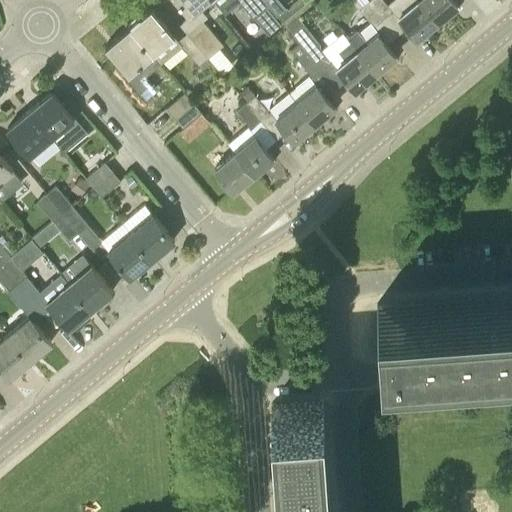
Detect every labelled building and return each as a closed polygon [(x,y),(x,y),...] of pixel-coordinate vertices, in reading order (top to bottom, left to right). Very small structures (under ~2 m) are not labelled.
[(180,22),(187,31),(207,56),(223,43),(202,18),(206,15),(200,7),(208,0),(176,0),(189,15),(180,22)] [(268,4),(264,0),(238,0),(253,17),(268,4)] [(287,25),(297,16),(315,2),(313,0),(299,0),(279,16),(287,25)] [(383,17),(369,0),(367,0),(360,7),(371,21),(374,25),(383,17)] [(437,20),(420,0),(391,0),(388,3),(384,0),(369,0),(383,17),(394,8),(399,15),(417,37),(437,20)] [(420,0),(437,20),(458,3),(455,0),(420,0)] [(130,25),(161,62),(182,45),(198,63),(207,56),(187,31),(177,39),(151,7),(130,25)] [(347,36),(350,40),(376,71),(396,54),(378,32),(379,31),(374,25),(371,21),(359,30),(357,28),(347,36)] [(292,33),(299,42),(301,40),(323,67),(331,61),(321,49),(321,45),(303,23),(292,33)] [(161,62),(130,25),(105,45),(129,73),(127,75),(134,84),(161,62)] [(301,40),(299,42),(290,49),(312,76),(323,67),(301,40)] [(376,71),(350,40),(339,50),(346,58),(337,66),(356,88),(376,71)] [(288,92),(296,100),(314,122),(335,105),(316,83),(309,74),(288,92)] [(254,92),(247,85),(240,91),(247,98),(254,92)] [(52,90),(30,109),(51,135),(64,150),(74,141),(61,126),(73,116),(52,90)] [(174,116),(192,101),(184,92),(167,107),(174,116)] [(276,138),(287,129),(294,139),(314,122),(296,100),(288,92),(268,108),(270,110),(260,119),(276,138)] [(268,108),(255,93),(245,101),(260,119),(270,110),(268,108)] [(201,112),(192,101),(174,116),(183,126),(201,112)] [(260,119),(245,101),(236,109),(251,127),(260,119)] [(51,135),(30,109),(8,127),(29,153),(51,135)] [(206,110),(185,128),(193,138),(214,120),(206,110)] [(255,134),(235,150),(253,173),(273,156),(266,146),(276,138),(260,119),(251,127),(250,127),(255,134)] [(253,173),(235,150),(215,167),(233,189),(253,173)] [(0,197),(2,199),(23,181),(12,168),(0,153),(0,197)] [(93,185),(112,169),(105,161),(86,177),(90,181),(93,185)] [(112,169),(93,185),(102,195),(121,179),(112,169)] [(125,177),(131,185),(136,181),(131,173),(125,177)] [(80,194),(90,181),(80,174),(70,188),(80,194)] [(55,184),(46,192),(62,210),(71,202),(55,184)] [(62,210),(46,192),(37,200),(52,218),(62,210)] [(62,210),(79,230),(88,222),(71,202),(62,210)] [(62,210),(52,218),(69,238),(79,230),(62,210)] [(131,230),(153,257),(175,239),(152,212),(131,230)] [(38,245),(49,236),(43,228),(32,237),(38,245)] [(153,257),(131,230),(109,248),(132,275),(153,257)] [(31,237),(11,253),(23,267),(42,251),(31,237)] [(0,241),(0,261),(1,263),(11,255),(0,241)] [(69,281),(91,308),(113,290),(82,253),(61,271),(69,281)] [(30,296),(35,304),(45,296),(11,255),(1,263),(30,296)] [(1,263),(0,263),(0,280),(20,305),(30,296),(1,263)] [(47,300),(70,327),(91,308),(69,281),(47,300)] [(511,294),(396,302),(397,310),(377,312),(381,355),(511,345),(511,294)] [(7,333),(29,360),(51,342),(29,315),(7,333)] [(29,360),(7,333),(0,338),(0,368),(8,378),(29,360)] [(440,387),(401,391),(404,417),(442,414),(440,387)] [(316,420),(315,401),(271,404),(279,511),(331,511),(325,420),(316,420)] [(406,428),(380,429),(382,468),(408,467),(406,428)]
